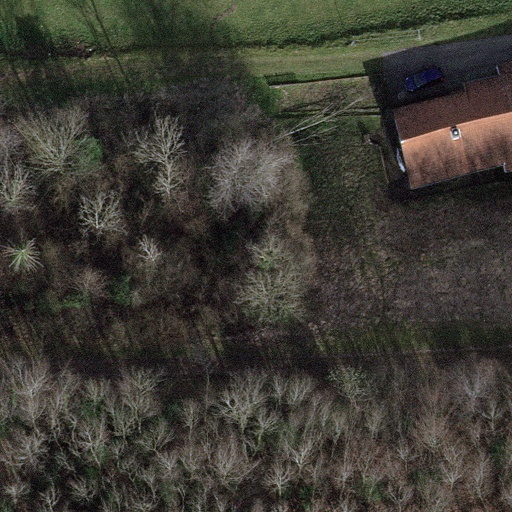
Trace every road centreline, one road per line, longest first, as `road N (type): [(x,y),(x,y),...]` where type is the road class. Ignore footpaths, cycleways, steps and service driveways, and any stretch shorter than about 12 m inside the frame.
road 1 (track): [(511,49),(0,93)]
road 2 (track): [(511,355),(280,375),(0,374)]
